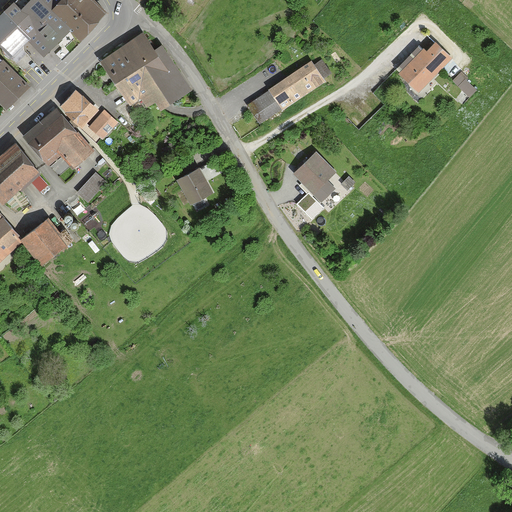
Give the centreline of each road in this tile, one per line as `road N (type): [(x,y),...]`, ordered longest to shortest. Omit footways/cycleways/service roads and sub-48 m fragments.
road 1 (residential): [(121,10),(141,15),(177,53),(320,277)]
road 2 (unclassified): [(320,277),(401,375),(511,462)]
road 3 (track): [(240,152),(351,84),(416,23)]
road 4 (tertiary): [(121,10),(110,34),(0,143)]
